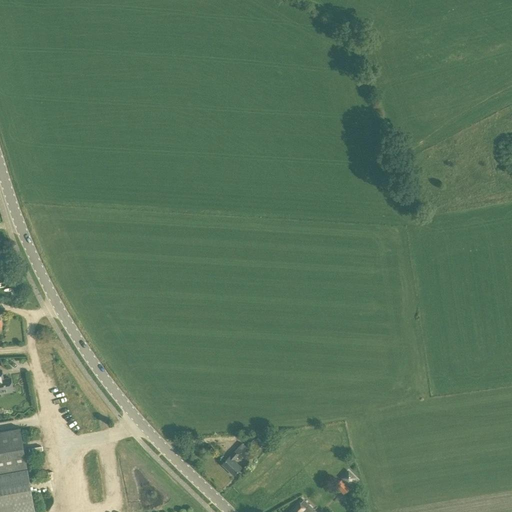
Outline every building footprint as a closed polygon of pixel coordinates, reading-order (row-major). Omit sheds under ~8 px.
[(3,380),(2,371),(0,370),(0,394),(13,392),(11,379),(3,380)] [(0,511),(35,511),(35,508),(20,429),(0,432),(0,511)] [(261,447),(254,439),(250,444),(257,451),(261,447)] [(240,460),(249,450),(242,443),(234,452),(223,464),(235,475),(241,468),(234,462),(238,458),(240,460)] [(343,495),(350,489),(341,480),(335,487),(343,495)]
